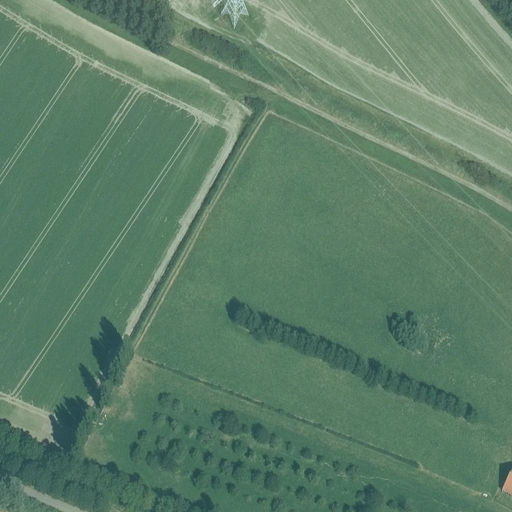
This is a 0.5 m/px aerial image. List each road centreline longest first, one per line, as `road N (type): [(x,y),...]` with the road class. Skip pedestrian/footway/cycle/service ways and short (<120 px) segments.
road 1 (track): [(273,91),(511,210)]
road 2 (track): [(88,0),(273,91)]
